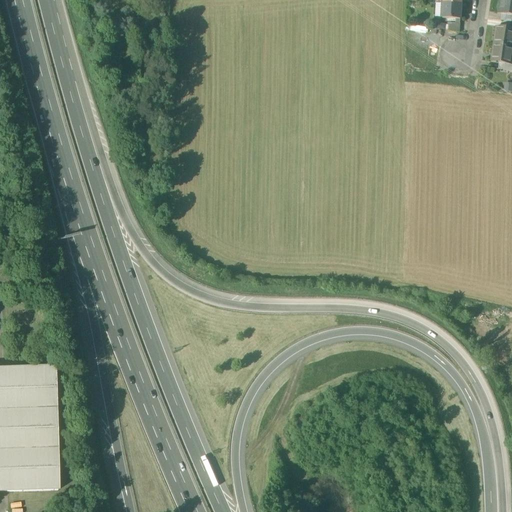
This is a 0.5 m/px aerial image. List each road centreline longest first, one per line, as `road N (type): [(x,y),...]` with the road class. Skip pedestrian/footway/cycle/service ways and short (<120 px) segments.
road 1 (motorway): [(506,511),(495,423),(447,343),(382,310),(227,302),(167,276),(130,231),(73,99)]
road 2 (motorway): [(243,511),(237,428),(254,388),(306,342),(355,330),(410,342),(454,374),(482,429),(491,511)]
road 3 (motorway): [(225,511),(123,262),(73,99)]
road 4 (motorway): [(24,0),(95,266)]
road 5 (motorway): [(95,266),(198,511)]
road 6 (motorway): [(95,266),(91,310),(132,511)]
